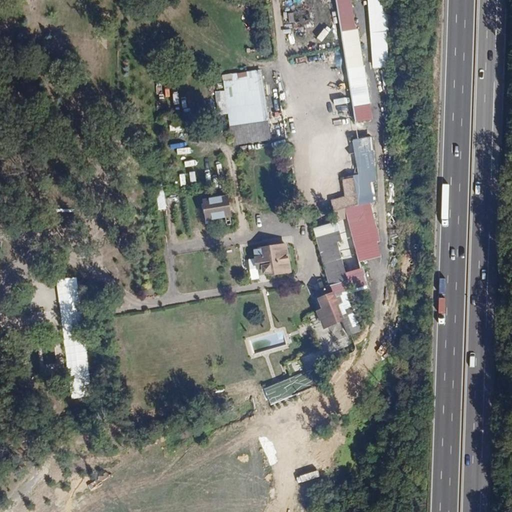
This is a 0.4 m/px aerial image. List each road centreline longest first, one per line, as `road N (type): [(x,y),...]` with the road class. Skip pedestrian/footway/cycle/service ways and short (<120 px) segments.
road 1 (motorway): [(460,0),(444,511)]
road 2 (motorway): [(471,511),(487,0)]
